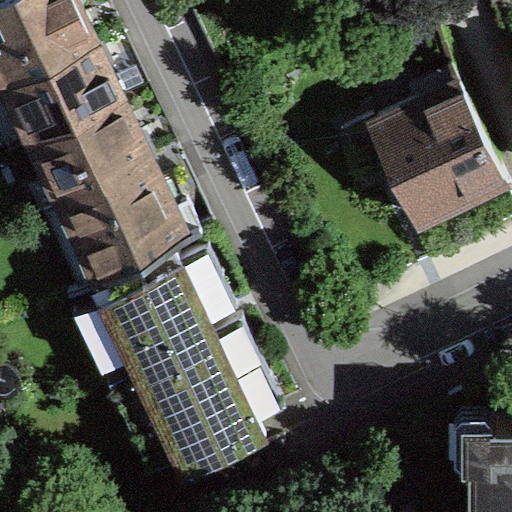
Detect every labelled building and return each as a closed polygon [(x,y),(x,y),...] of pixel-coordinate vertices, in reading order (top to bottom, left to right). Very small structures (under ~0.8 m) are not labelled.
[(0,0),(0,67),(5,78),(96,34),(87,17),(80,1),(81,1),(81,0),(0,0)] [(96,34),(5,78),(31,134),(122,90),(107,59),(109,58),(106,50),(99,36),(97,37),(96,34)] [(394,162),(419,213),(505,171),(457,72),(375,111),(373,108),(344,121),(366,167),(391,155),(394,162)] [(122,90),(31,134),(60,192),(150,149),(149,147),(151,146),(145,133),(141,125),(139,126),(122,90)] [(64,245),(80,277),(92,271),(173,232),(200,219),(187,191),(174,198),(168,187),(150,149),(60,192),(44,200),(65,244),(64,245)] [(211,316),(208,310),(223,302),(195,242),(181,249),(173,232),(92,271),(101,290),(92,295),(120,351),(129,347),(142,376),(133,380),(167,450),(175,445),(184,464),(266,425),(258,409),(285,396),(242,307),(213,321),(211,316)] [(511,511),(511,409),(484,409),(476,417),(476,443),(467,452),(466,511),(511,511)]
